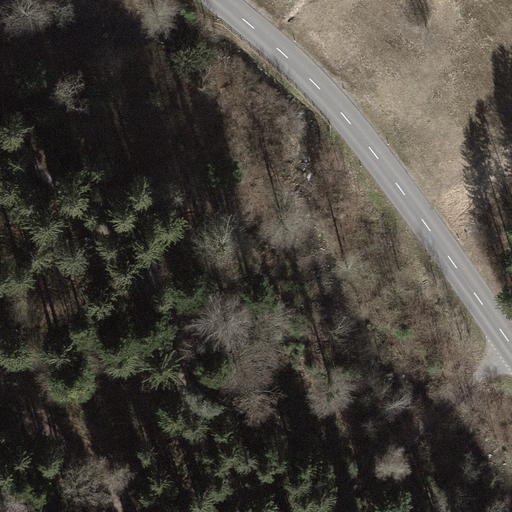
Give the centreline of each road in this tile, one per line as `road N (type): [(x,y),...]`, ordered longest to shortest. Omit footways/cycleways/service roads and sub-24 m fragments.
road 1 (tertiary): [(221,0),(346,118),(511,344)]
road 2 (track): [(0,398),(66,440),(123,498),(124,511)]
